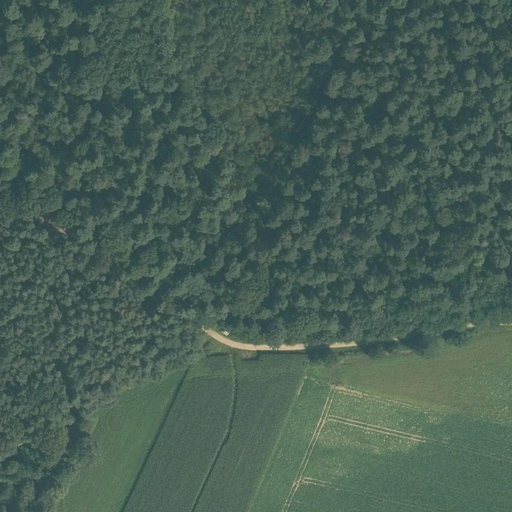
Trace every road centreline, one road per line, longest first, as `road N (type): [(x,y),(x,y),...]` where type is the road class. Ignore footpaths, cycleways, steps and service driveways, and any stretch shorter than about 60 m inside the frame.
road 1 (track): [(242,349),(0,199)]
road 2 (track): [(242,349),(328,347),(511,322)]
road 3 (track): [(0,454),(154,365),(191,351),(242,349)]
